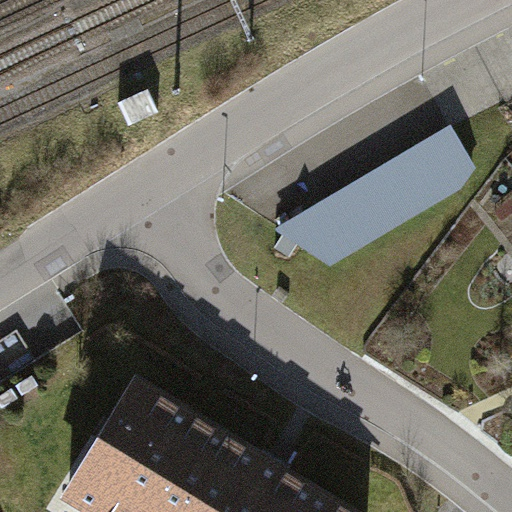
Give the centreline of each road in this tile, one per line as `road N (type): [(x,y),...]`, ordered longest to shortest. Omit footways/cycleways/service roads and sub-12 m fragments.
road 1 (residential): [(511,496),(444,440),(228,297),(196,257),(156,178)]
road 2 (residential): [(475,0),(309,84),(156,178)]
road 3 (residential): [(156,178),(0,278)]
